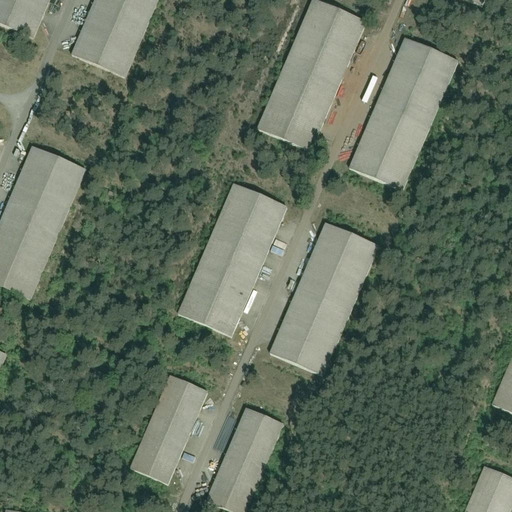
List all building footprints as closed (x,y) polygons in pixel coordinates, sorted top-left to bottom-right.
[(0,0),(0,33),(32,47),(51,0),(0,0)] [(92,0),(66,64),(126,89),(162,0),(92,0)] [(453,0),(482,12),(487,0),(453,0)] [(254,139),(314,163),(367,29),(307,6),(254,139)] [(346,179),(403,203),(460,69),(403,45),(346,179)] [(0,222),(0,294),(32,308),(89,175),(31,150),(0,222)] [(176,319),(232,343),(288,213),(232,189),(176,319)] [(269,364),(324,387),(381,252),(325,229),(269,364)] [(0,383),(9,364),(0,360),(0,383)] [(511,423),(511,362),(490,415),(511,423)] [(131,480),(169,496),(210,398),(172,382),(131,480)] [(206,507),(217,511),(254,511),(290,429),(246,411),(206,507)] [(461,511),(511,511),(511,485),(480,471),(461,511)]
